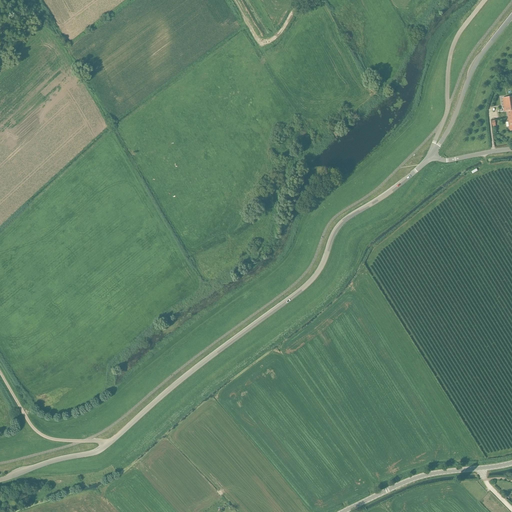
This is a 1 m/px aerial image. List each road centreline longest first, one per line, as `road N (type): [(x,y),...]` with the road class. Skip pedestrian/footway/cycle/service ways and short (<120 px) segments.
road 1 (unclassified): [(430,155),(346,219),(301,288),(169,387),(107,446),(0,478)]
road 2 (tertiary): [(344,511),(428,474),(511,463)]
road 3 (tertiary): [(430,155),(478,58),(511,15)]
road 4 (track): [(434,149),(456,36),(485,0)]
road 5 (track): [(107,446),(38,433),(0,373)]
